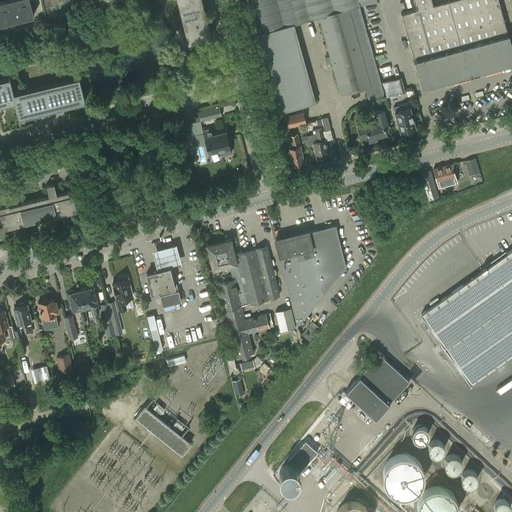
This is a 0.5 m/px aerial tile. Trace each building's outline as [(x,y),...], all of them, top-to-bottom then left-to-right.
[(0,23),(33,16),(28,0),(4,0),(0,1),(0,23)] [(177,0),(187,39),(210,33),(210,32),(207,33),(198,0),(177,0)] [(359,0),(358,0),(248,0),(257,33),(256,34),(278,112),(315,102),(293,24),(319,17),(341,94),(365,88),(367,97),(383,93),(357,1),(359,0)] [(511,49),(498,0),(448,0),(433,4),(431,0),(413,0),(416,9),(400,13),(421,86),(419,86),(419,87),(421,87),(511,61),(511,49)] [(83,100),(78,78),(45,86),(50,108),(83,100)] [(386,97),(397,94),(395,87),(400,85),(398,78),(382,82),(386,97)] [(13,94),(9,79),(0,81),(0,103),(14,100),(13,94)] [(13,94),(14,100),(18,116),(50,108),(45,86),(13,94)] [(383,93),(367,97),(366,97),(368,104),(384,99),(382,93),(383,93)] [(414,128),(407,103),(392,107),(399,132),(401,131),(402,133),(407,132),(406,130),(414,128)] [(201,120),(221,115),(219,106),(198,111),(201,120)] [(376,138),(375,136),(386,133),(383,124),(386,123),(383,110),(375,112),(377,121),(375,121),(375,123),(365,126),(365,124),(357,126),(361,137),(367,136),(369,141),(376,138)] [(285,116),(286,121),(288,127),(306,122),(303,112),(285,116)] [(321,119),(324,131),(330,130),(327,117),(321,119)] [(203,130),(204,136),(208,152),(219,149),(220,155),(231,153),(225,131),(211,134),(210,128),(203,130)] [(314,130),(315,134),(306,136),(308,145),(313,144),(316,159),(329,156),(325,139),(324,139),(321,128),(314,130)] [(287,148),(291,165),(304,162),(297,134),(289,136),(289,137),(286,137),(288,148),(287,148)] [(478,168),(475,158),(465,161),(468,171),(478,168)] [(456,183),(451,164),(433,169),(438,187),(456,183)] [(79,197),(85,195),(80,173),(74,175),(79,197)] [(204,179),(198,180),(200,187),(206,186),(204,179)] [(437,192),(433,181),(425,184),(424,184),(427,195),(428,195),(432,194),(437,192)] [(20,197),(13,198),(6,200),(7,204),(0,206),(0,218),(2,228),(76,210),(71,190),(56,194),(53,183),(45,185),(48,196),(19,203),(19,202),(21,200),(20,197)] [(335,225),(308,231),(275,239),(296,326),(345,266),(335,225)] [(265,245),(234,253),(230,238),(206,244),(212,269),(218,268),(219,271),(226,269),(225,266),(230,265),(234,279),(216,283),(222,310),(225,309),(229,322),(228,322),(237,356),(241,355),(242,360),(249,358),(248,354),(253,352),(247,333),(268,327),(273,326),(272,322),(269,313),(265,315),(244,319),(240,305),(263,299),(263,302),(271,300),(270,298),(278,295),(265,245)] [(470,384),(511,354),(511,249),(487,267),(486,265),(481,269),(482,271),(421,314),(470,384)] [(150,255),(154,271),(163,269),(162,268),(169,266),(169,268),(177,266),(173,250),(150,255)] [(162,268),(163,269),(154,271),(145,273),(150,293),(151,293),(152,295),(159,294),(162,306),(180,301),(175,281),(173,281),(169,268),(169,266),(162,268)] [(119,278),(119,280),(112,282),(119,309),(125,308),(123,299),(132,297),(127,278),(126,278),(124,277),(119,278)] [(92,287),(79,290),(83,308),(91,306),(93,313),(98,312),(96,304),(97,304),(92,287)] [(69,291),(68,293),(67,293),(72,311),(83,308),(79,290),(74,292),(73,290),(69,291)] [(42,300),(42,301),(38,302),(41,317),(43,317),(46,329),(58,327),(55,314),(57,314),(56,310),(57,310),(55,301),(53,301),(53,298),(48,299),(48,298),(46,297),(43,298),(42,300)] [(114,301),(108,303),(111,316),(117,314),(114,301)] [(20,304),(19,306),(13,307),(18,327),(31,324),(26,304),(24,304),(22,303),(20,304)] [(106,303),(98,305),(102,318),(110,316),(106,303)] [(294,327),(290,307),(275,311),(280,330),(294,327)] [(71,314),(63,316),(68,339),(77,337),(71,314)] [(153,314),(147,315),(147,318),(155,350),(162,348),(154,314),(153,314)] [(119,320),(112,322),(115,333),(121,332),(119,320)] [(19,329),(13,330),(19,352),(25,350),(19,329)] [(68,354),(55,358),(59,372),(72,369),(68,354)] [(350,386),(345,391),(375,419),(409,381),(389,363),(379,354),(355,381),(350,386)] [(186,361),(185,355),(167,360),(168,365),(186,361)] [(234,359),(227,360),(230,374),(239,372),(238,368),(236,368),(234,359)] [(254,359),(243,361),(245,369),(255,367),(254,359)] [(42,366),(32,367),(34,381),(43,380),(42,366)] [(12,374),(5,376),(8,389),(15,387),(12,374)] [(243,394),(239,379),(232,381),(236,396),(243,394)] [(144,405),(135,417),(181,454),(191,443),(144,405)] [(19,435),(9,438),(10,444),(21,441),(19,435)] [(447,445),(445,442),(442,440),(439,439),(435,440),(432,442),(430,445),(429,449),(430,452),(432,455),(435,457),(439,458),(442,457),(445,455),(447,452),(448,449),(447,445)] [(305,441),(288,459),(300,470),(317,452),(305,441)] [(463,460),(461,457),(458,455),(455,454),(451,455),(448,457),(446,460),(445,463),(446,467),(448,470),(451,472),(455,473),(458,472),(461,470),(463,467),(464,463),(463,460)] [(421,468),(417,461),(410,457),(403,456),(395,457),(388,462),(384,468),(383,476),(384,483),(389,490),(395,494),(403,496),(410,494),(417,490),(421,483),(423,476),(421,468)] [(287,465),(284,466),(281,467),(279,470),(278,473),(277,477),(278,480),(280,482),(283,484),(286,485),(289,485),(293,484),(295,482),(297,479),(298,476),(298,472),(296,469),(294,467),(291,465),(287,465)] [(479,475),(477,472),(474,470),(470,469),(467,470),(463,472),(461,475),(461,479),(461,483),(464,486),(467,488),(470,488),(474,488),(477,486),(479,482),(480,479),(479,475)] [(457,500),(453,493),(446,489),(439,488),(431,489),(425,494),(420,500),(419,508),(419,511),(458,511),(459,508),(457,500)] [(511,511),(511,501),(508,499),(505,498),(501,499),(498,501),(496,504),(495,508),(496,511),(511,511)] [(368,511),(364,506),(359,503),(353,501),(346,503),(341,506),(338,511),(337,511),(368,511)]
